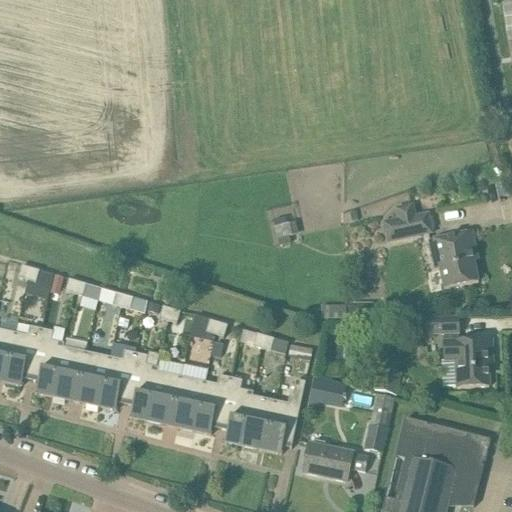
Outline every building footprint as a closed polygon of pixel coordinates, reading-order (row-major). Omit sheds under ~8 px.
[(432,219),(429,219),(428,215),(415,218),(413,207),(396,210),(398,221),(383,224),(387,244),(432,235),(431,230),(434,230),(432,219)] [(285,219),(274,221),(279,248),(291,245),(290,238),(287,226),(285,219)] [(479,284),(468,234),(429,242),(435,271),(440,271),(444,291),(479,284)] [(31,270),(22,267),(19,280),(27,283),(31,270)] [(27,283),(36,285),(40,272),(31,270),(27,283)] [(78,284),(69,281),(65,294),(74,296),(78,284)] [(74,296),(83,299),(86,286),(78,284),(74,296)] [(125,297),(116,295),(112,307),(121,310),(125,297)] [(121,310),(130,312),(134,300),(125,297),(121,310)] [(385,301),(375,306),(381,320),(392,314),(385,301)] [(375,322),(374,304),(349,304),(349,322),(375,322)] [(146,313),(158,316),(160,308),(147,305),(146,313)] [(172,311),(163,308),(160,321),(168,324),(172,311)] [(168,324),(177,326),(181,313),(172,311),(168,324)] [(322,312),(322,320),(346,320),(346,312),(322,312)] [(460,343),(459,320),(439,321),(427,321),(427,336),(444,335),(445,362),(456,362),(457,390),(469,390),(489,389),(488,362),(492,362),(491,342),(460,343)] [(219,324),(210,322),(206,335),(215,337),(219,324)] [(215,337),(224,340),(228,327),(219,324),(215,337)] [(42,331),(30,328),(28,337),(16,335),(5,385),(21,388),(23,379),(31,381),(36,359),(42,331)] [(16,335),(0,331),(0,383),(5,385),(16,335)] [(64,345),(62,345),(51,342),(53,337),(53,333),(42,331),(36,359),(31,381),(39,382),(36,395),(52,399),(64,345)] [(266,338),(257,336),(253,348),(262,351),(266,338)] [(262,351),(271,353),(274,341),(266,338),(262,351)] [(87,354),(64,349),(64,345),(52,399),(76,404),(87,354)] [(223,347),(214,345),(211,358),(220,360),(223,347)] [(137,355),(125,353),(123,362),(111,359),(100,409),(116,413),(118,404),(126,405),(137,355)] [(111,359),(110,359),(87,354),(76,404),(100,409),(111,359)] [(158,369),(146,367),(148,358),(137,355),(126,405),(133,407),(130,420),(147,423),(158,369)] [(181,378),(158,373),(159,370),(158,369),(147,423),(170,428),(171,428),(181,378)] [(401,376),(382,371),(376,392),(395,398),(401,376)] [(194,434),(210,437),(212,428),(220,430),(231,380),(219,377),(218,381),(217,386),(205,384),(194,434)] [(194,434),(205,384),(181,378),(171,428),(194,434)] [(315,379),(313,405),(348,407),(350,381),(315,379)] [(253,394),(241,391),(243,382),(231,380),(220,430),(228,431),(225,444),(241,448),(253,394)] [(265,453),(281,456),(283,447),(289,448),(290,449),(290,450),(291,450),(306,384),(299,383),(296,382),(293,397),(290,397),(288,405),(276,403),(265,453)] [(265,453),(276,403),(253,398),(254,394),(253,394),(241,448),(265,453)] [(394,402),(376,398),(370,428),(369,427),(364,452),(382,456),(394,402)] [(386,500),(382,511),(444,511),(448,495),(453,496),(451,503),(461,506),(473,509),(474,509),(484,468),(483,467),(484,463),(485,464),(491,442),(431,427),(431,428),(427,427),(427,426),(405,420),(396,458),(406,461),(396,502),(386,500)] [(352,454),(309,445),(307,455),(303,474),(346,484),(349,470),(365,474),(368,460),(352,457),(352,454)]
